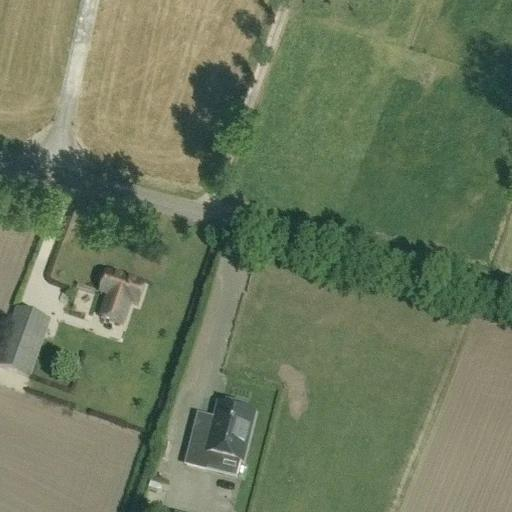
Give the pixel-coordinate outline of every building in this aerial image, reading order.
[(110,297),(103,320),(123,326),(130,304),(138,306),(144,286),(105,274),(100,294),(110,297)] [(68,301),(81,304),(85,290),(72,286),(68,301)] [(0,367),(30,378),(50,322),(16,309),(0,354),(0,367)] [(182,396),(203,340),(174,329),(153,385),(182,396)] [(232,449),(245,401),(212,392),(199,441),(232,449)]
